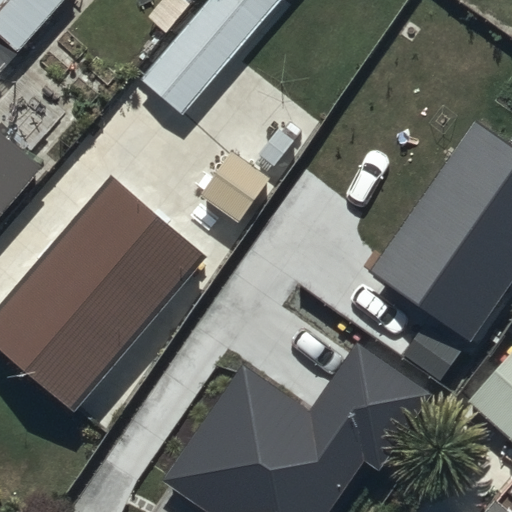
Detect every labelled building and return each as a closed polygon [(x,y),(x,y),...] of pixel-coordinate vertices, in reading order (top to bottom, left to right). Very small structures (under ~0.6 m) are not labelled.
[(0,0),(0,58),(15,72),(75,6),(68,0),(0,0)] [(223,0),(141,93),(183,131),(299,0),(223,0)] [(511,148),(473,121),(368,272),(468,342),(511,279),(511,148)] [(0,236),(44,191),(0,148),(0,236)] [(236,154),(205,198),(244,225),(275,182),(236,154)] [(0,336),(0,355),(71,420),(207,273),(127,199),(0,336)] [(211,511),(327,511),(363,460),(380,472),(432,396),(361,347),(314,415),(246,368),(168,482),(211,511)] [(511,369),(472,411),(511,449),(511,369)]
